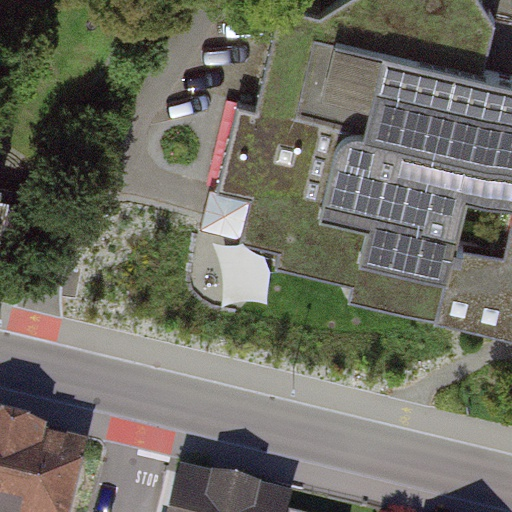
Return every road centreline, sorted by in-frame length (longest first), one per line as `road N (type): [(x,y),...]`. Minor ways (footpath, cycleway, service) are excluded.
road 1 (secondary): [(155,397),(511,483)]
road 2 (secondary): [(0,360),(155,397)]
